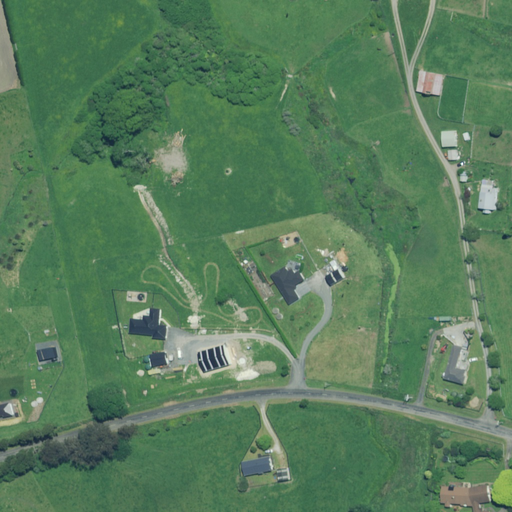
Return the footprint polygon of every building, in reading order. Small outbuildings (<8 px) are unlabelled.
[(447,76),(422,71),(421,77),(422,77),(419,91),(443,96),(447,76)] [(459,131),(445,132),(445,147),(460,146),(459,131)] [(460,150),(451,150),(450,160),(459,160),(460,150)] [(481,209),(486,209),(485,214),(491,214),(492,210),(496,210),(499,181),(485,179),(481,209)] [(313,291),(306,280),(301,271),(297,274),(295,270),(290,272),(287,267),(274,276),(291,304),(301,298),(313,291)] [(168,338),(169,326),(162,318),(162,310),(153,309),(148,309),(132,316),(131,333),(155,334),(155,337),(168,338)] [(464,348),(456,346),(446,379),(466,384),(469,372),(459,368),(464,348)] [(169,363),(167,353),(152,355),(153,365),(169,363)] [(275,470),(273,457),(244,463),(246,476),(275,470)] [(290,469),(279,471),(280,482),(292,480),(290,469)] [(471,487),(445,486),(444,505),(448,505),(448,508),(453,508),(453,505),(474,506),(475,511),(491,511),(491,510),(483,510),(482,503),(492,502),(489,484),(471,487)]
